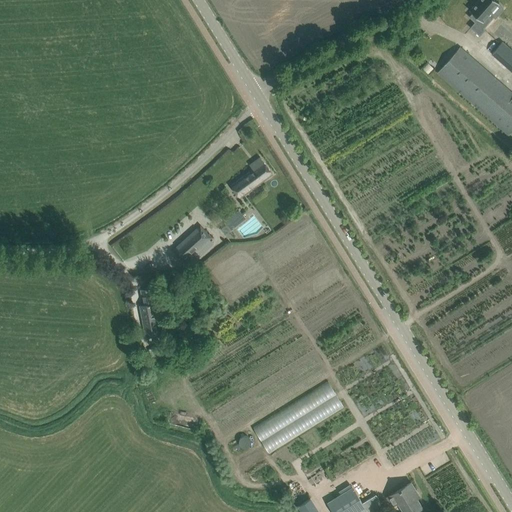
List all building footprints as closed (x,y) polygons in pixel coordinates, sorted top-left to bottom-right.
[(478,0),(470,10),(473,13),(469,17),(475,22),(470,27),(479,36),(485,30),(482,27),(486,23),(487,24),(494,16),(490,13),(499,3),(495,0),(478,0)] [(511,50),(502,42),(492,54),(511,71),(511,50)] [(511,130),(511,92),(460,47),(437,72),(508,135),(511,130)] [(260,157),(249,165),(253,169),(231,185),(240,198),(272,174),(260,157)] [(255,205),(246,210),(250,215),(253,213),(263,228),(268,225),(255,205)] [(225,225),(220,228),(225,235),(246,219),(238,209),(223,221),(225,225)] [(200,225),(173,249),(180,257),(184,261),(211,237),(207,233),(200,225)] [(143,305),(140,306),(146,337),(149,337),(150,337),(150,336),(157,335),(159,335),(155,315),(152,298),(150,288),(141,290),(143,305)] [(204,338),(200,332),(196,335),(197,337),(194,338),(198,345),(201,343),(200,341),(204,338)] [(148,348),(152,359),(164,355),(160,344),(148,348)] [(332,383),(253,423),(266,448),(345,408),(332,383)] [(413,511),(414,511),(417,511),(416,510),(421,507),(413,494),(416,492),(410,482),(386,498),(391,506),(397,502),(402,511),(413,511)] [(353,487),(327,503),(332,511),(359,511),(366,508),(353,487)] [(319,511),(311,498),(298,506),(301,511),(319,511)]
